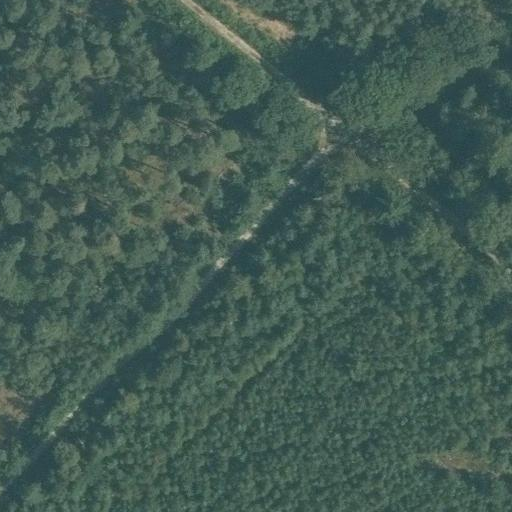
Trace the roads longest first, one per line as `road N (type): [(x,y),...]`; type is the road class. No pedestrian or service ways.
road 1 (track): [(347,129),(0,480)]
road 2 (track): [(511,262),(347,129)]
road 3 (track): [(347,129),(191,0)]
road 4 (track): [(347,129),(511,35)]
